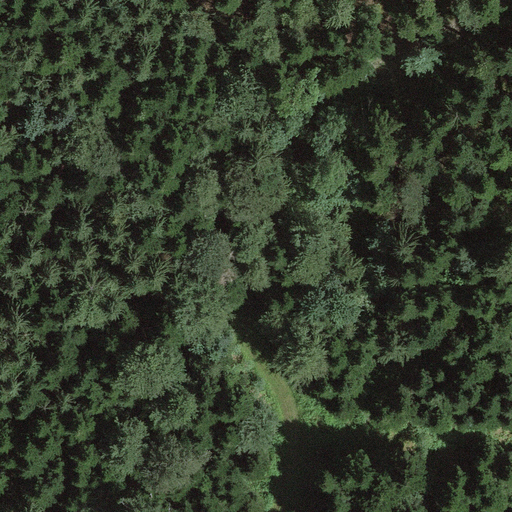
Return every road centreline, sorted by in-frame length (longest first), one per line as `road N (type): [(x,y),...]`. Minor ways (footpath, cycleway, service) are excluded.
road 1 (track): [(94,259),(198,301),(253,336),(284,381),(296,445),(286,511)]
road 2 (track): [(355,89),(490,0)]
